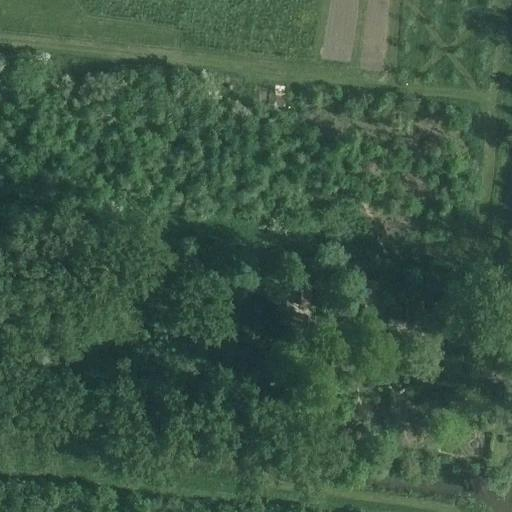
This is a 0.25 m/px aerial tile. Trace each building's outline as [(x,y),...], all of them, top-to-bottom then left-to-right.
[(379,283),(377,283),(358,279),(351,316),(372,320),(379,283)] [(422,299),(408,298),(405,327),(420,329),(422,299)] [(463,301),(459,329),(479,331),(483,304),(463,301)] [(387,323),(397,324),(399,303),(389,302),(387,323)] [(419,356),(418,365),(426,371),(435,367),(436,358),(428,352),(419,356)] [(332,409),(331,420),(340,427),(351,422),(352,411),(348,408),(342,408),(332,409)] [(357,444),(353,447),(353,452),(358,454),(362,451),(362,446),(357,444)]
